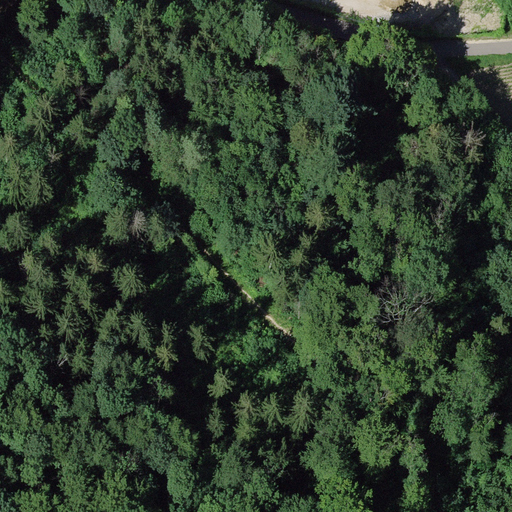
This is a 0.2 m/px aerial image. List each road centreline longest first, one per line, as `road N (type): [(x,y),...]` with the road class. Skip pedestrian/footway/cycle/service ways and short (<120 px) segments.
road 1 (track): [(434,475),(247,303),(168,218)]
road 2 (track): [(228,0),(435,51)]
road 3 (track): [(0,218),(168,218)]
road 4 (track): [(435,51),(511,147)]
